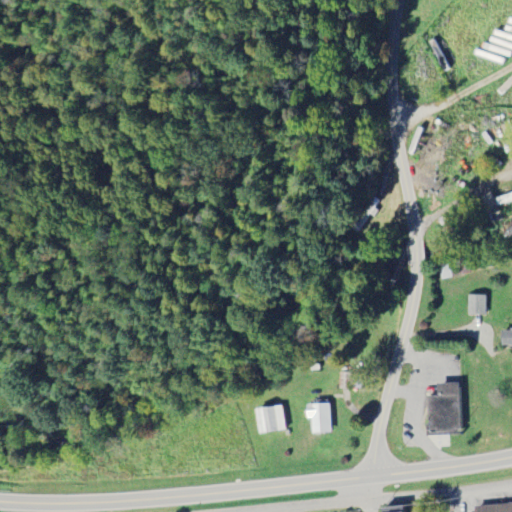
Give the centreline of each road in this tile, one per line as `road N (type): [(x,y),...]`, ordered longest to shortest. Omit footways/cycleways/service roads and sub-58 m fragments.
road 1 (tertiary): [(0,501),(199,495),(511,458)]
road 2 (residential): [(511,481),(238,511)]
road 3 (residential): [(399,0),(393,88),(416,242)]
road 4 (residential): [(418,267),(417,299),(371,477)]
